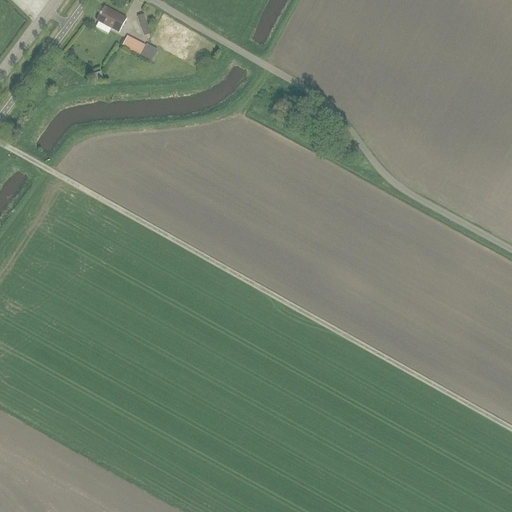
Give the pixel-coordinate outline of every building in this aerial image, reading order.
[(118,34),(126,20),(104,7),(96,22),(118,34)] [(141,35),(149,34),(145,13),(137,15),(141,35)] [(139,56),(145,46),(127,36),(122,46),(139,56)] [(145,46),(139,56),(151,63),(157,50),(146,44),(145,46)] [(100,72),(94,74),(97,81),(103,79),(100,72)]
